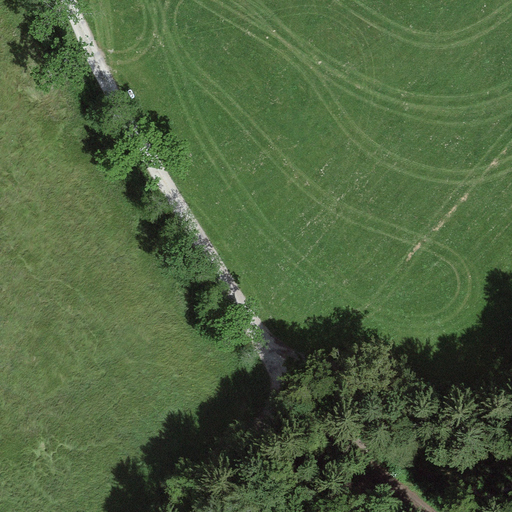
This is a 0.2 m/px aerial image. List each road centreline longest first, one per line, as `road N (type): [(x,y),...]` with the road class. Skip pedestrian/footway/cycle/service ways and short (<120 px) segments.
road 1 (track): [(68,0),(128,129),(221,274),(251,369),(246,431)]
road 2 (track): [(221,274),(312,356),(511,400)]
road 3 (track): [(221,274),(346,436),(440,511)]
